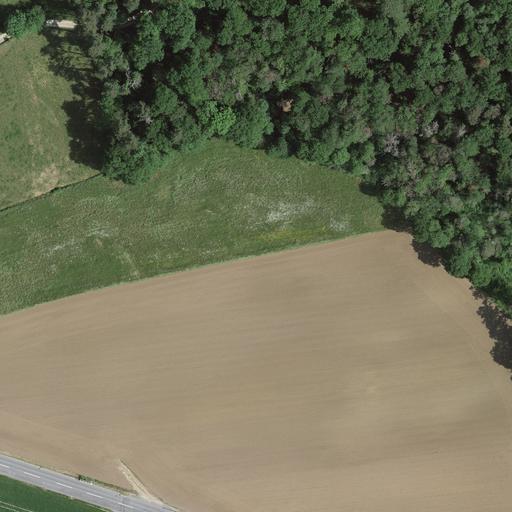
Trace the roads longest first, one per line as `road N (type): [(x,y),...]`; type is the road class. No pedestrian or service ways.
road 1 (track): [(162,0),(111,28),(38,25),(0,41)]
road 2 (secondary): [(140,511),(0,465)]
